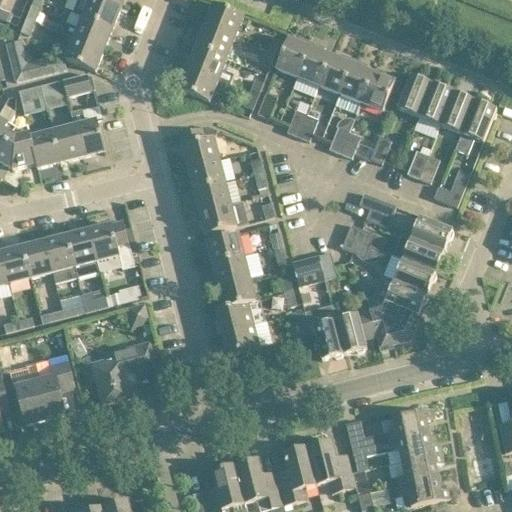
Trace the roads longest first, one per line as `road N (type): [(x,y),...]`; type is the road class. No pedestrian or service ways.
road 1 (residential): [(163,438),(491,357)]
road 2 (residential): [(491,357),(475,288),(482,247),(511,175)]
road 3 (residential): [(156,177),(133,84),(165,0)]
road 4 (residential): [(200,350),(156,177)]
road 5 (residential): [(0,480),(163,438)]
road 6 (residential): [(0,212),(156,177)]
